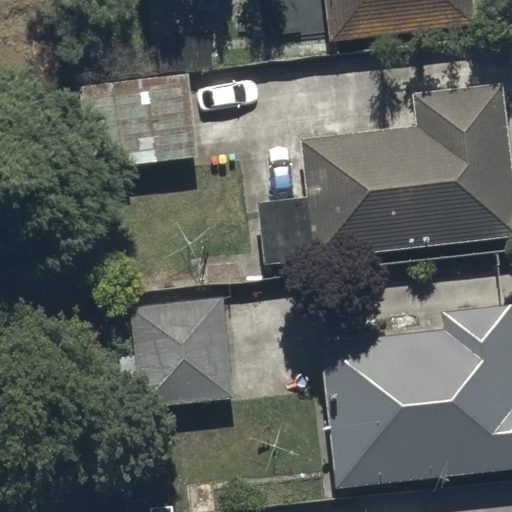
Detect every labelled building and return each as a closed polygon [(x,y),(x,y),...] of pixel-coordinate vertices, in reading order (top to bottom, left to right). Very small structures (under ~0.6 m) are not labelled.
[(312,0),(265,0),(268,33),(314,31),(312,0)] [(322,0),(326,33),(475,16),(472,0),(322,0)] [(76,77),(76,81),(82,162),(105,161),(106,177),(129,175),(128,158),(191,153),(185,70),(76,77)] [(492,89),(405,98),(410,142),(291,151),(305,273),(502,242),(492,89)] [(225,295),(130,299),(132,352),(109,352),(111,399),(229,395),(225,295)] [(511,407),(511,408),(502,311),(435,317),(438,345),(301,361),(315,505),(511,479),(511,407)]
